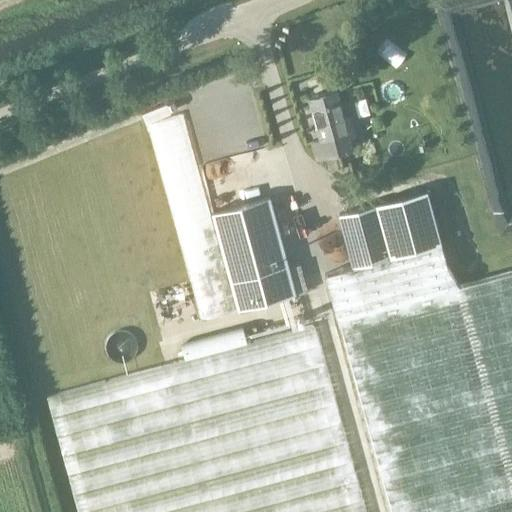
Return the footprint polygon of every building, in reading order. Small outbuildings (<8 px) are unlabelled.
[(339,52),(338,68),(357,69),(358,53),(339,52)] [(195,80),(163,93),(169,109),(202,96),(195,80)] [(335,90),(308,97),(319,139),(311,142),(316,159),(351,149),(335,90)] [(233,310),(180,115),(147,124),(200,319),(233,310)] [(145,283),(165,278),(123,131),(66,148),(72,170),(29,182),(33,196),(0,205),(0,213),(22,290),(32,287),(31,284),(39,282),(42,293),(58,288),(59,293),(47,296),(50,306),(55,305),(57,311),(145,286),(145,283)] [(447,266),(439,243),(424,190),(374,204),(337,214),(337,215),(339,215),(352,266),(351,267),(351,268),(324,275),(336,319),(388,511),(511,511),(511,271),(459,286),(447,266)] [(237,309),(295,294),(269,197),(211,213),(237,309)] [(287,304),(293,323),(303,320),(297,301),(287,304)] [(77,511),(364,511),(314,325),(47,397),(77,511)] [(159,333),(163,350),(175,347),(172,330),(159,333)] [(126,333),(120,332),(114,333),(109,337),(105,342),(104,348),(106,354),(109,359),(115,363),(121,364),(127,362),(132,359),(135,353),(136,347),(135,341),(131,336),(126,333)]
